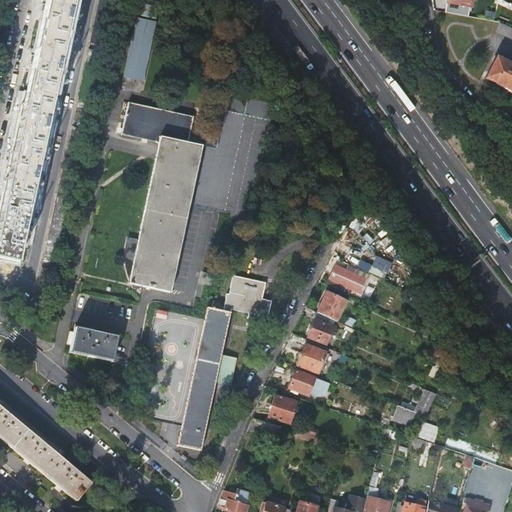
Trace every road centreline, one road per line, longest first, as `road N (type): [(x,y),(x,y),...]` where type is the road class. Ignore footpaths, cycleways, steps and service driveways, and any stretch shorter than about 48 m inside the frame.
road 1 (motorway): [(270,0),(511,317)]
road 2 (motorway): [(511,259),(317,0)]
road 3 (residential): [(204,497),(333,241)]
road 4 (residential): [(204,497),(0,328)]
road 5 (residential): [(0,372),(172,511)]
road 6 (residential): [(423,0),(444,71),(461,92),(511,121)]
road 7 (residential): [(26,0),(0,119)]
